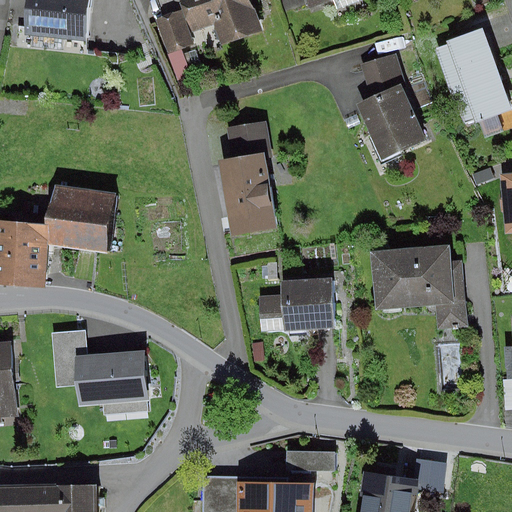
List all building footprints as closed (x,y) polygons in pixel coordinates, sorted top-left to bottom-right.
[(102,0),(38,0),(35,34),(98,40),(102,0)] [(255,0),(189,0),(207,53),(266,33),(255,0)] [(332,0),(306,0),(309,8),(332,0)] [(511,110),(511,71),(494,23),(438,43),(468,126),(511,110)] [(361,65),(371,99),(401,85),(404,83),(396,55),(361,65)] [(371,99),(356,105),(381,161),(427,140),(401,85),(371,99)] [(226,128),(232,159),(264,153),(271,152),(265,121),(226,128)] [(232,159),(219,161),(232,238),(277,230),(264,153),(232,159)] [(490,168),(472,175),(476,185),(494,178),(490,168)] [(504,235),(511,234),(511,173),(500,175),(504,235)] [(60,224),(58,245),(120,250),(126,192),(64,186),(60,224)] [(0,283),(54,288),(58,245),(60,224),(3,219),(0,252),(0,283)] [(370,254),(375,310),(437,304),(439,329),(469,326),(462,259),(451,260),(450,246),(370,254)] [(277,263),(269,263),(269,279),(277,279),(277,263)] [(330,278),(280,281),(281,296),(258,297),(260,333),(333,329),(330,278)] [(60,388),(86,386),(84,357),(93,356),(91,330),(56,333),(60,388)] [(0,418),(24,416),(17,342),(0,343),(0,418)] [(265,360),(263,342),(253,343),(255,361),(265,360)] [(156,400),(153,351),(93,356),(84,357),(86,386),(87,405),(156,400)] [(338,453),(287,451),(287,470),(336,472),(338,453)] [(415,511),(421,485),(368,476),(362,511),(415,511)] [(327,511),(327,483),(250,483),(249,511),(327,511)] [(79,511),(79,485),(0,487),(0,511),(79,511)]
